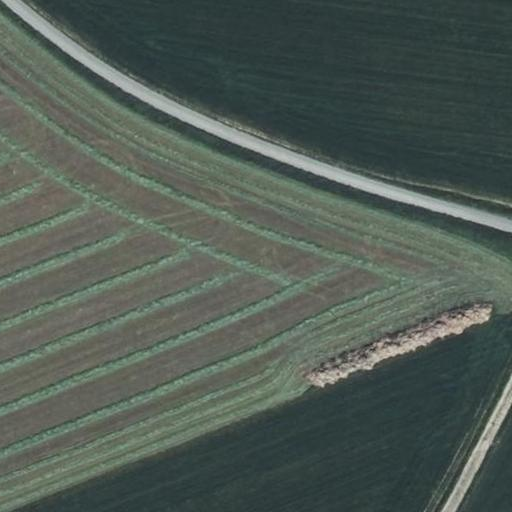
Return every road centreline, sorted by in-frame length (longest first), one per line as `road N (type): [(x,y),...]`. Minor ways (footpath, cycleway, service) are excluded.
road 1 (unclassified): [(4,0),(196,123),(511,229)]
road 2 (track): [(511,402),(452,511)]
